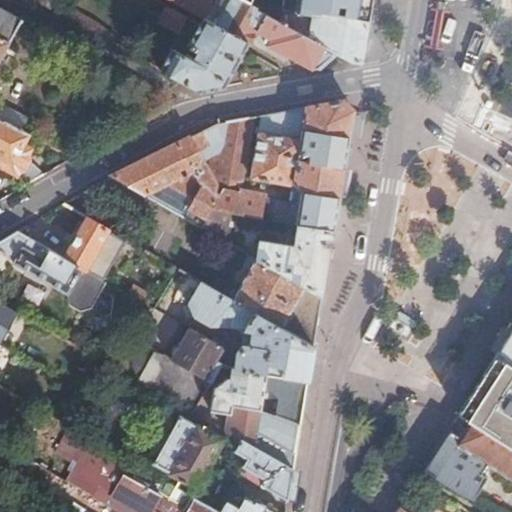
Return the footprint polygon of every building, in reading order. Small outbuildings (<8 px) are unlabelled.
[(34,0),(53,11),(58,0),(34,0)] [(170,0),(173,1),(195,15),(204,19),(233,35),(248,45),(251,47),(257,37),(259,32),(273,40),(270,45),(313,70),(320,68),(334,52),(298,33),(281,23),(239,0),(170,0)] [(324,14),(368,21),(370,8),(327,2),(324,14)] [(188,17),(168,6),(160,20),(180,31),(188,17)] [(0,60),(22,20),(0,7),(0,60)] [(444,50),(446,10),(427,8),(424,49),(444,50)] [(334,52),(353,62),(362,61),(364,43),(368,21),(324,14),(322,15),(320,16),(317,17),(283,11),(281,23),(298,33),(334,52)] [(233,35),(204,19),(201,24),(246,49),(248,45),(233,35)] [(172,49),(160,71),(199,92),(224,87),(246,49),(201,24),(189,47),(197,52),(194,56),(188,52),(185,56),(172,49)] [(257,37),(270,45),(273,40),(259,32),(257,37)] [(301,131),(349,139),(351,126),(353,112),(342,100),(305,107),(301,131)] [(291,186),(292,184),(296,160),(301,131),(305,107),(262,116),(259,133),(257,133),(251,178),(291,186)] [(14,115),(9,125),(20,131),(25,121),(14,115)] [(122,183),(159,203),(201,227),(212,208),(222,189),(238,192),(249,118),(219,125),(214,127),(223,143),(220,161),(216,181),(191,138),(156,156),(112,177),(122,183)] [(9,125),(0,120),(0,167),(31,184),(45,177),(36,169),(30,165),(25,163),(17,157),(28,135),(20,131),(9,125)] [(223,143),(214,127),(203,132),(220,161),(223,143)] [(296,160),(344,168),(347,152),(349,139),(301,131),(296,160)] [(220,161),(203,132),(191,138),(216,181),(220,161)] [(303,192),(339,199),(342,182),(344,168),(296,160),(292,184),(304,186),(303,192)] [(290,190),(303,192),(304,186),(292,184),(291,186),(290,190)] [(238,213),(285,221),(289,202),(238,192),(222,189),(212,208),(238,213)] [(289,200),(302,202),(303,192),(290,190),(289,200)] [(302,202),(298,223),(333,230),(336,214),(339,199),(303,192),(302,202)] [(218,237),(224,240),(229,219),(237,219),(238,213),(212,208),(201,227),(218,237)] [(89,217),(65,259),(84,269),(86,271),(102,280),(125,239),(111,230),(89,217)] [(260,237),(256,259),(322,297),(328,262),(333,230),(298,223),(296,236),(301,237),(299,243),(260,237)] [(65,259),(18,233),(0,242),(0,249),(15,259),(13,264),(68,295),(84,269),(65,259)] [(322,297),(256,259),(255,258),(231,299),(314,346),(318,320),(322,297)] [(312,361),(314,346),(231,299),(198,280),(186,299),(188,311),(205,321),(218,318),(223,321),(246,329),(253,333),(252,336),(247,337),(246,343),(239,351),(236,364),(233,363),(231,363),(229,367),(267,374),(268,364),(279,365),(277,375),(308,381),(312,361)] [(133,285),(128,295),(145,305),(150,295),(133,285)] [(44,328),(0,302),(0,354),(22,367),(44,328)] [(210,381),(219,365),(216,363),(224,348),(190,328),(171,360),(183,366),(210,381)] [(511,329),(509,334),(495,356),(511,366),(511,329)] [(183,366),(171,360),(163,355),(145,385),(165,396),(183,366)] [(511,366),(495,356),(479,382),(459,414),(472,423),(511,447),(511,366)] [(302,421),(308,381),(277,375),(267,374),(229,367),(219,365),(210,381),(207,386),(214,388),(210,410),(229,414),(225,431),(241,440),(293,470),(302,421)] [(154,461),(153,464),(168,473),(167,474),(194,489),(222,440),(196,425),(193,426),(180,418),(170,434),(163,430),(148,457),(154,461)] [(511,447),(472,423),(463,437),(449,429),(442,440),(423,470),(449,487),(470,499),(484,478),(480,475),(487,464),(511,479),(511,447)] [(109,451),(85,438),(79,451),(83,453),(65,483),(83,493),(90,498),(98,485),(112,493),(111,495),(140,511),(150,511),(160,497),(187,511),(216,511),(167,484),(138,468),(130,463),(109,451)] [(288,501),(293,470),(241,440),(233,452),(235,463),(240,465),(238,473),(288,501)] [(47,472),(61,480),(70,466),(56,457),(47,472)] [(112,493),(98,485),(90,498),(115,511),(187,511),(160,497),(150,511),(140,511),(111,495),(112,493)] [(53,511),(72,511),(75,507),(41,488),(33,501),(48,509),(53,511)] [(275,511),(255,500),(253,502),(233,490),(232,489),(221,511),(275,511)] [(75,507),(84,511),(115,511),(90,498),(83,493),(75,507)]
